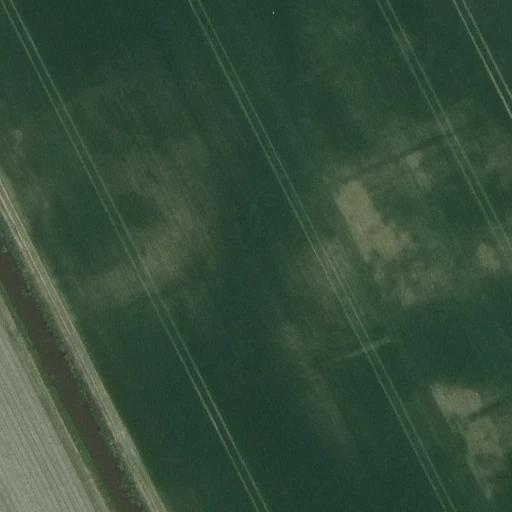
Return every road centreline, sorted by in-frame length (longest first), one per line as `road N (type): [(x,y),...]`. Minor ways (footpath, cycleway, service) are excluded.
road 1 (track): [(0,195),(158,511)]
road 2 (track): [(0,309),(101,511)]
